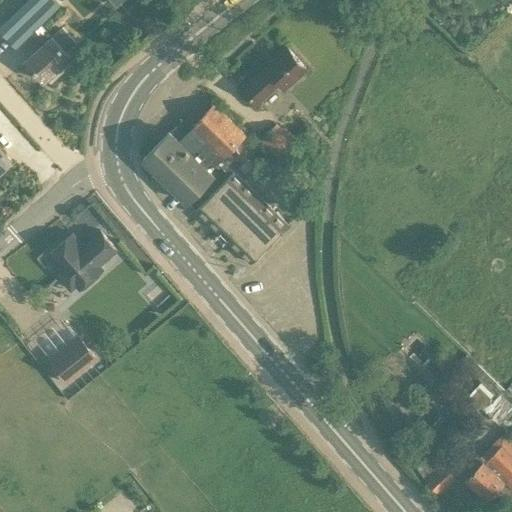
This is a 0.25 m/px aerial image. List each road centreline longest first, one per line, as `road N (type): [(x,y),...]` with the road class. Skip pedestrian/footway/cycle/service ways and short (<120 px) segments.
road 1 (secondary): [(404,511),(152,224),(117,165)]
road 2 (secondary): [(117,165),(117,133),(133,90),(239,0)]
road 3 (residential): [(0,246),(79,180),(117,165)]
